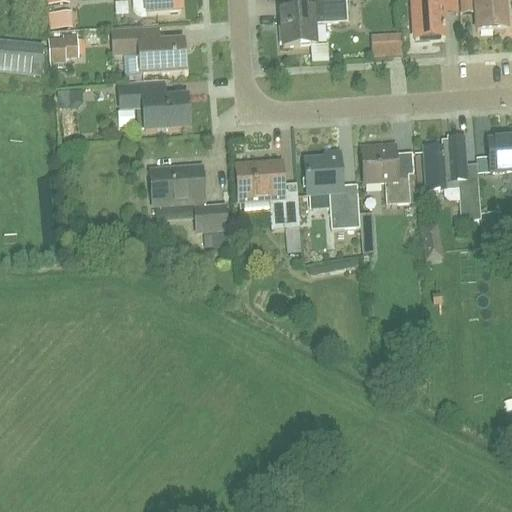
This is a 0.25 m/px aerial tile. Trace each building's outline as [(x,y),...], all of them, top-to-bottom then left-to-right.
[(140,18),(147,17),(180,15),(179,0),(131,0),(132,11),(135,16),(140,18)] [(282,50),(314,48),(313,28),(346,26),(344,0),(321,0),(322,11),(279,14),(282,50)] [(453,0),(421,0),(411,1),(414,42),(443,40),(441,17),(455,16),(453,0)] [(459,0),(461,16),(474,15),(473,0),(459,0)] [(473,0),(475,33),(505,32),(503,0),(473,0)] [(45,30),(69,28),(67,13),(44,14),(45,30)] [(143,33),(112,35),(114,60),(122,59),(139,58),(140,77),(184,73),(183,55),(179,55),(178,44),(158,45),(144,46),(143,33)] [(62,38),(62,41),(48,42),(49,67),(64,66),(63,61),(78,60),(77,37),(62,38)] [(400,38),(369,40),(371,62),(401,60),(400,38)] [(43,49),(0,45),(0,76),(40,80),(43,49)] [(120,114),(137,112),(139,131),(145,131),(145,133),(188,130),(186,100),(164,102),(163,88),(118,91),(120,114)] [(479,222),(476,168),(465,169),(463,139),(448,140),(448,148),(422,150),(425,195),(458,193),(460,226),(479,222)] [(511,174),(511,141),(488,143),(490,176),(511,174)] [(394,177),(393,158),(393,149),(361,151),(363,186),(383,185),(384,209),(409,207),(407,176),(394,177)] [(358,232),(358,218),(357,204),(341,205),(339,162),(304,163),(306,199),(328,198),(330,233),(358,232)] [(282,197),(280,166),(236,169),(238,205),(268,203),(270,234),(298,232),(295,196),(282,197)] [(152,209),(194,206),(196,235),(225,233),(223,209),(202,210),(200,171),(149,174),(152,209)]
